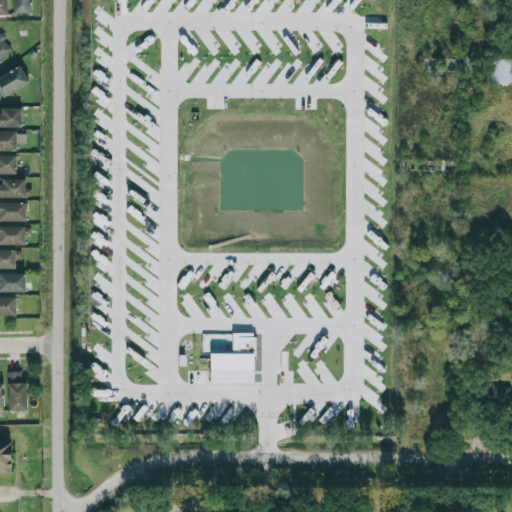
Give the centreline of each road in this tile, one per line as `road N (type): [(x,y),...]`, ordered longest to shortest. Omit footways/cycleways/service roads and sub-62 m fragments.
road 1 (tertiary): [(57,0),(59,511)]
road 2 (residential): [(81,511),(113,482),(164,459),(511,456)]
